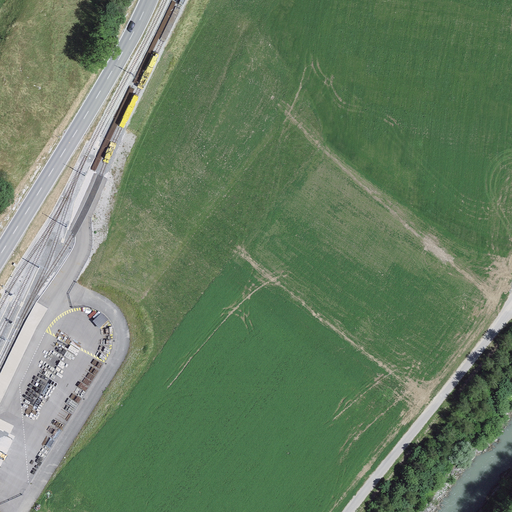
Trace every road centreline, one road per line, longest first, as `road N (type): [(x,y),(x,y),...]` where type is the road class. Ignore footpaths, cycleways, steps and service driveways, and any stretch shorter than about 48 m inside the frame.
road 1 (secondary): [(0,254),(148,0)]
road 2 (track): [(511,325),(364,511)]
